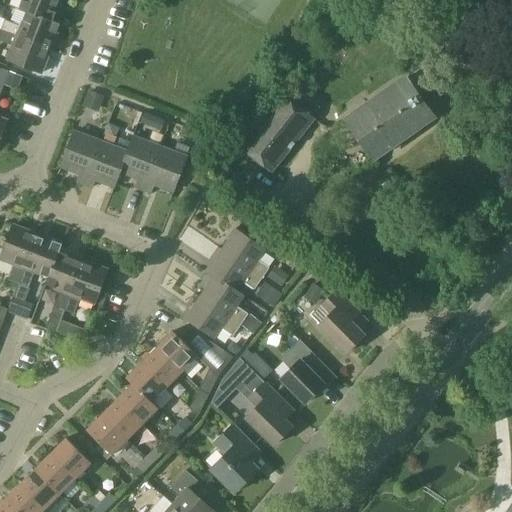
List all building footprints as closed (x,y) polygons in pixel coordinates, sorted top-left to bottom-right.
[(21,0),(18,8),(26,11),(58,24),(62,11),(56,9),(59,0),(21,0)] [(5,19),(1,29),(50,48),(59,24),(58,24),(26,11),(20,25),(5,19)] [(41,73),(50,48),(1,29),(0,30),(0,40),(12,45),(7,60),(41,73)] [(0,94),(9,71),(0,67),(0,138),(7,121),(0,118),(0,94)] [(431,117),(403,77),(343,119),(371,159),(431,117)] [(316,119),(283,92),(239,146),(272,172),(316,119)] [(76,181),(84,184),(100,141),(73,131),(60,165),(79,173),(76,181)] [(132,137),(127,151),(119,172),(120,172),(138,179),(135,186),(143,189),(159,147),(132,137)] [(127,151),(100,141),(84,184),(92,187),(95,179),(115,186),(120,172),(119,172),(127,151)] [(159,147),(143,189),(151,192),(154,184),(173,192),(186,157),(159,147)] [(8,280),(18,284),(37,235),(11,225),(0,255),(0,258),(14,264),(8,280)] [(236,229),(221,251),(262,278),(270,268),(258,260),(265,249),(236,229)] [(61,244),(37,235),(18,284),(28,287),(34,272),(48,277),(58,252),(61,244)] [(255,289),(262,278),(221,251),(206,272),(213,277),(214,276),(236,291),(243,281),(255,289)] [(58,252),(48,277),(46,285),(60,290),(46,328),(56,332),(64,309),(82,261),(58,252)] [(107,270),(82,261),(64,309),(74,313),(79,298),(94,304),(107,270)] [(244,296),(236,291),(214,276),(213,277),(199,298),(241,325),(248,315),(236,306),(244,296)] [(263,282),(256,296),(275,305),(281,291),(263,282)] [(315,283),(296,303),(308,314),(326,293),(315,283)] [(310,317),(318,325),(346,353),(364,335),(345,316),(353,307),(337,290),(310,317)] [(241,325),(199,298),(185,318),(214,338),(221,328),(233,336),(241,325)] [(0,322),(3,324),(9,309),(0,305),(0,322)] [(252,332),(261,323),(251,314),(242,324),(252,332)] [(57,332),(83,342),(87,330),(61,320),(57,332)] [(173,331),(157,347),(181,371),(197,356),(173,331)] [(324,385),(307,367),(317,357),(299,339),(280,358),(290,368),(280,378),(305,403),(324,385)] [(211,342),(197,356),(218,377),(219,375),(233,357),(211,342)] [(166,387),(181,371),(157,347),(142,362),(166,387)] [(126,378),(132,384),(133,383),(151,402),(166,387),(142,362),(126,378)] [(224,375),(213,398),(214,400),(218,404),(235,386),(226,377),(224,375)] [(207,377),(201,391),(209,395),(216,382),(207,377)] [(246,418),(274,445),(292,426),(274,409),(283,399),(265,381),(249,398),(257,407),(246,418)] [(157,408),(151,402),(133,383),(132,384),(117,398),(142,423),(157,408)] [(209,395),(201,391),(194,403),(203,407),(209,395)] [(117,398),(102,414),(127,439),(142,423),(117,398)] [(127,439),(102,414),(86,429),(100,443),(96,446),(108,458),(127,439)] [(186,416),(176,427),(183,433),(193,423),(186,416)] [(210,469),(234,493),(258,468),(245,455),(254,446),(232,424),(213,443),(224,454),(210,469)] [(183,433),(176,427),(166,437),(173,444),(183,433)] [(52,452),(76,476),(90,462),(66,438),(52,452)] [(156,447),(146,457),(152,464),(162,454),(156,447)] [(52,452),(38,466),(62,490),(76,476),(52,452)] [(152,464),(146,457),(136,468),(142,474),(152,464)] [(62,490),(38,466),(20,484),(44,508),(62,490)] [(180,496),(173,504),(181,511),(215,511),(196,494),(204,485),(186,469),(170,487),(180,496)] [(17,511),(40,511),(44,508),(20,484),(5,499),(17,511)] [(110,492),(100,503),(107,510),(117,500),(110,492)] [(181,511),(173,504),(162,495),(147,511),(181,511)] [(0,503),(0,511),(17,511),(5,499),(0,503)] [(104,511),(107,510),(100,503),(90,511),(104,511)]
